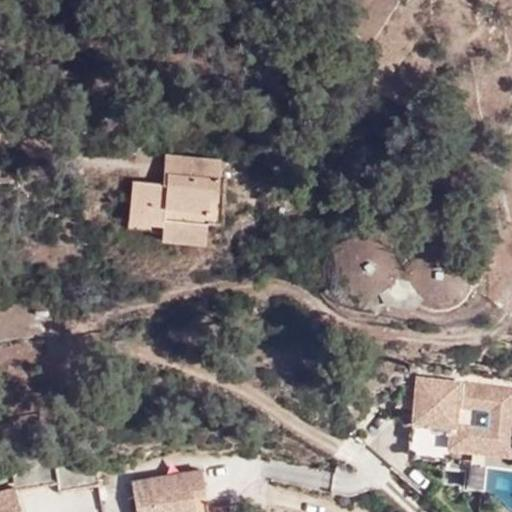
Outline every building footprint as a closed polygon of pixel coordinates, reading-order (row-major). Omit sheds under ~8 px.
[(204,241),(205,220),(208,196),(218,197),(220,174),(221,158),(164,153),(162,182),(132,179),(126,233),(204,241)] [(208,196),(205,220),(221,222),(226,174),(220,174),(218,197),(208,196)] [(411,293),(409,281),(396,279),(390,289),(379,296),(384,304),(414,307),(418,303),(411,293)] [(511,450),(511,442),(511,389),(461,382),(461,379),(422,376),(412,453),(451,457),(453,443),(511,450)] [(88,449),(81,450),(86,484),(94,483),(88,449)] [(70,451),(53,454),(57,481),(58,489),(86,484),(81,450),(70,451)] [(57,481),(53,454),(11,461),(15,487),(16,489),(57,481)] [(137,511),(210,511),(204,467),(133,479),(137,511)] [(21,511),(16,489),(15,487),(0,490),(0,511),(21,511)]
